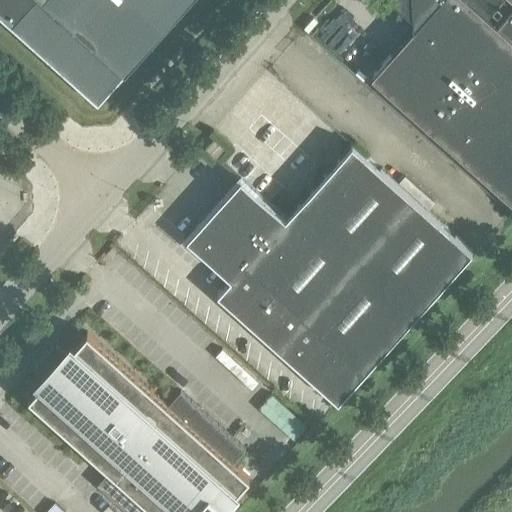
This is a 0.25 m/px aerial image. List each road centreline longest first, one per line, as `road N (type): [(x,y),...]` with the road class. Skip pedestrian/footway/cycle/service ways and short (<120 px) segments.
road 1 (secondary): [(300,511),(511,291)]
road 2 (unclassified): [(106,186),(272,0)]
road 3 (unclassified): [(0,306),(106,186)]
road 4 (unclassified): [(106,186),(0,94)]
